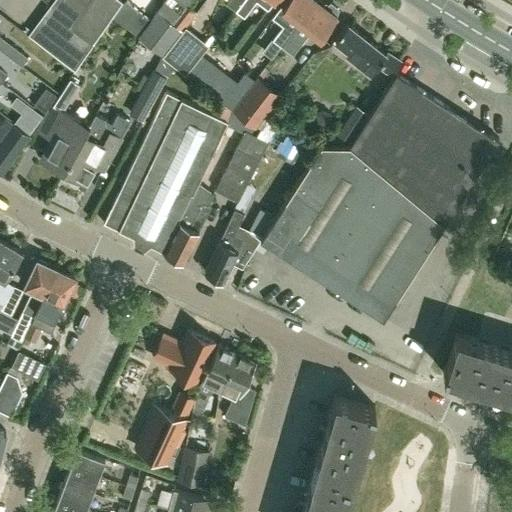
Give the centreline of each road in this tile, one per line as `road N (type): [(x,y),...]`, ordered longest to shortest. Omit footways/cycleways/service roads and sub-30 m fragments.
road 1 (residential): [(9,511),(115,258)]
road 2 (residential): [(295,340),(115,258)]
road 3 (residential): [(471,423),(295,340)]
road 4 (residential): [(246,511),(295,340)]
road 5 (residential): [(115,258),(0,191)]
